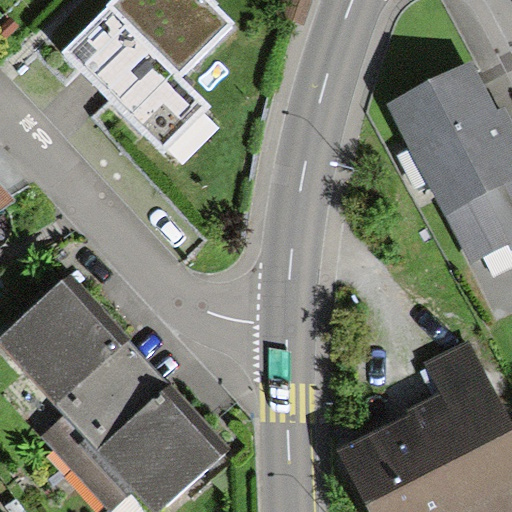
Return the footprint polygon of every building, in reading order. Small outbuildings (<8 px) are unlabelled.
[(116,0),(66,51),(164,147),(205,105),(179,79),(234,23),(209,0),(116,0)] [(305,0),(281,0),(277,17),(300,22),(305,0)] [(474,64),(390,105),(471,265),(511,244),(511,113),(510,110),(499,115),(474,64)] [(0,206),(11,197),(0,185),(0,206)] [(511,244),(471,265),(498,322),(511,314),(511,244)] [(0,342),(0,347),(67,419),(44,440),(57,454),(148,370),(66,282),(0,342)] [(441,397),(340,447),(372,511),(511,511),(511,412),(474,336),(423,361),(441,397)] [(161,511),(225,454),(148,370),(57,454),(109,510),(132,488),(153,511),(161,511)]
